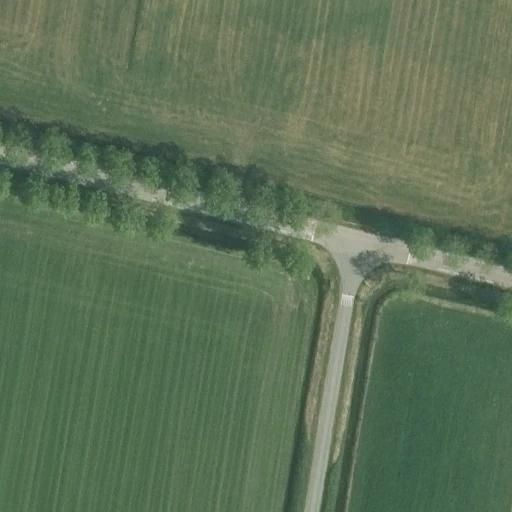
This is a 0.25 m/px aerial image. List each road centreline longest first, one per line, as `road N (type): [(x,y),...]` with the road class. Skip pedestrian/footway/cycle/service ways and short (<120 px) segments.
road 1 (tertiary): [(359,244),(0,156)]
road 2 (unclassified): [(312,511),(359,244)]
road 3 (tertiary): [(511,280),(359,244)]
